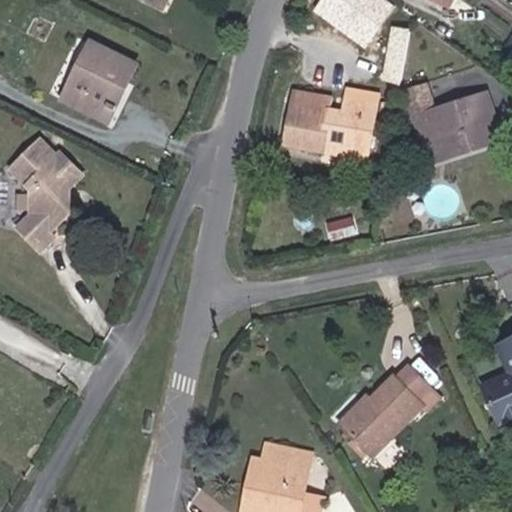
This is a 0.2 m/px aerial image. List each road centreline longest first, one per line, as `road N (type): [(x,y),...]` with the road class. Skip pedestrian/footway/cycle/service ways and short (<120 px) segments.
road 1 (unclassified): [(266,11),(133,352),(41,511)]
road 2 (unclassified): [(511,248),(199,299)]
road 3 (unclassified): [(199,299),(266,11)]
road 4 (unclassified): [(164,511),(199,299)]
